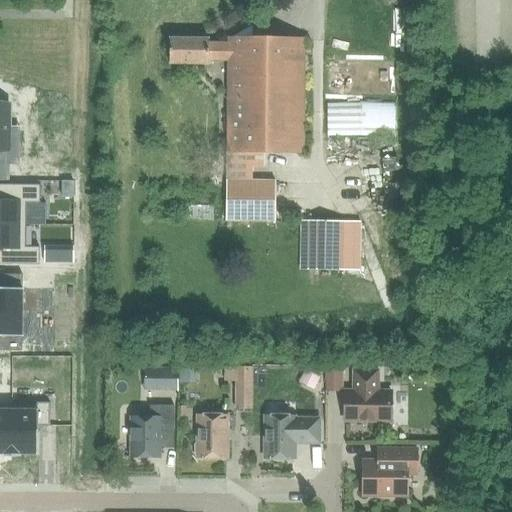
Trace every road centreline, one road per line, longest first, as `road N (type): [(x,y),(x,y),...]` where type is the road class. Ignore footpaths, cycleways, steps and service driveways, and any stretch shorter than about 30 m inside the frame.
road 1 (track): [(111,482),(80,481),(80,0)]
road 2 (residential): [(231,507),(0,500)]
road 3 (residential): [(333,511),(333,487),(251,486),(231,507)]
